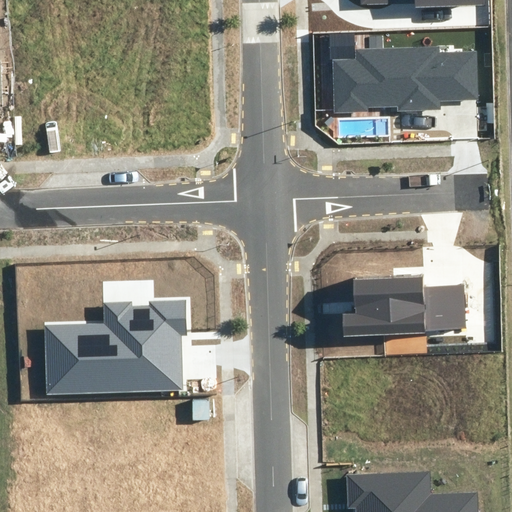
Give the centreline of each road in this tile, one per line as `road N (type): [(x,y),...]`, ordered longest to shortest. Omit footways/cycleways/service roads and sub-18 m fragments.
road 1 (residential): [(266,200),(273,511)]
road 2 (residential): [(266,200),(0,208)]
road 3 (residential): [(479,189),(266,200)]
road 4 (residential): [(259,0),(266,200)]
